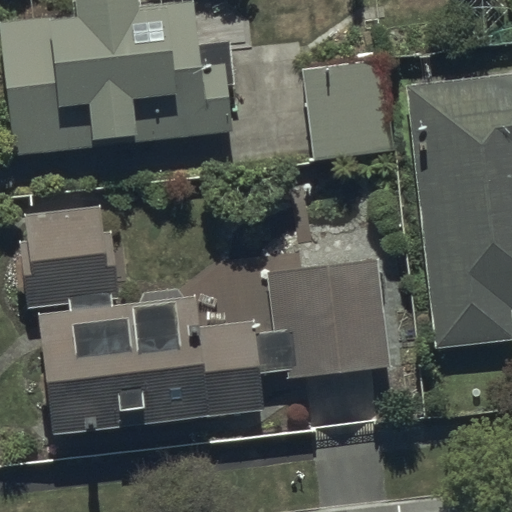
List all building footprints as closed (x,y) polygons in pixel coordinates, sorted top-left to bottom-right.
[(69,0),(72,30),(0,36),(0,86),(8,165),(85,158),(85,164),(135,159),(134,152),(235,143),(227,58),(195,60),(191,14),(133,20),(131,0),(69,0)] [(376,71),(300,80),(311,173),(387,164),(376,71)] [(511,86),(405,98),(431,358),(511,349),(511,348),(509,320),(511,319),(511,86)] [(98,219),(24,227),(26,248),(13,250),(21,318),(30,317),(44,452),(69,449),(71,468),(110,464),(108,443),(203,432),(202,426),(258,420),(248,328),(195,334),(191,296),(141,302),(143,314),(115,317),(107,241),(101,242),(98,219)] [(377,270),(267,281),(278,395),(389,384),(377,270)]
